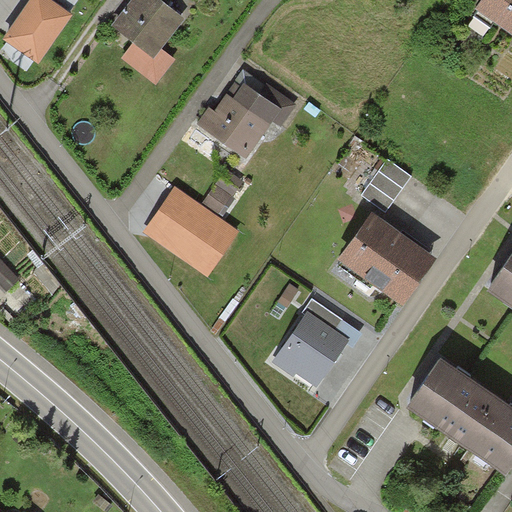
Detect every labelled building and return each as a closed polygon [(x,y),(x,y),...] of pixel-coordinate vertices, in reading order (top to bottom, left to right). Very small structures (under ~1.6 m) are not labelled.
[(47,0),(32,0),(4,42),(39,66),(73,17),(69,14),(47,0)] [(47,0),(69,14),(78,0),(47,0)] [(164,3),(159,0),(133,0),(111,28),(133,45),(122,59),(156,86),(176,61),(162,50),(185,20),(164,3)] [(511,0),(483,0),(476,11),(511,36),(511,0)] [(297,105),(266,84),(265,85),(244,71),(215,112),(209,108),(197,125),(247,161),(273,123),(280,128),(297,105)] [(361,196),(385,214),(412,177),(387,160),(361,196)] [(226,170),(215,185),(232,198),(243,182),(226,170)] [(215,185),(201,206),(221,219),(235,199),(232,198),(215,185)] [(201,206),(175,188),(143,233),(208,278),(240,232),(221,219),(201,206)] [(415,246),(373,215),(338,263),(403,310),(438,262),(415,246)] [(511,261),(488,295),(511,311),(511,261)] [(299,290),(290,285),(278,303),(287,308),(299,290)] [(308,312),(334,331),(342,321),(313,300),(303,313),(306,316),(308,312)] [(334,331),(308,312),(306,316),(273,363),(295,378),(297,374),(317,388),(339,358),(348,345),(350,342),(334,331)] [(362,335),(342,321),(334,331),(350,342),(348,345),(353,348),(362,335)] [(511,470),(511,411),(441,363),(407,413),(505,481),(511,470)]
